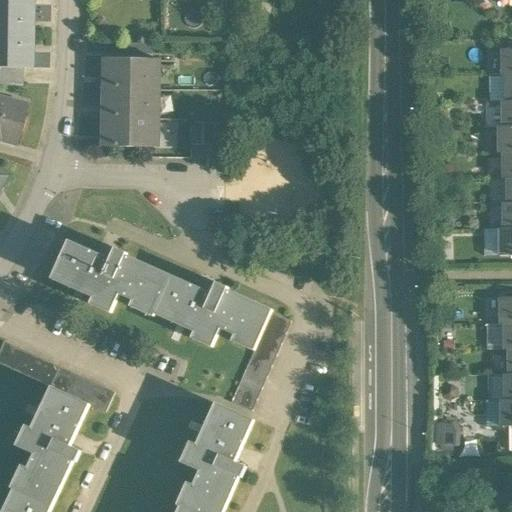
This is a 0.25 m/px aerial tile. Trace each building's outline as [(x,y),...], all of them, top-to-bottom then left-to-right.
[(30,0),(0,0),(0,20),(30,21),(30,0)] [(30,21),(0,20),(0,44),(29,45),(30,21)] [(29,45),(0,44),(0,68),(21,69),(29,69),(29,45)] [(511,50),(509,51),(503,51),(503,77),(506,77),(507,77),(511,77),(511,50)] [(158,60),(105,59),(105,89),(157,90),(158,60)] [(21,69),(0,68),(0,85),(21,87),(21,69)] [(157,90),(105,89),(104,118),(157,119),(157,90)] [(0,141),(13,145),(24,107),(0,99),(0,141)] [(511,103),(507,103),(503,103),(503,129),(511,128),(511,103)] [(157,119),(104,118),(104,148),(156,149),(157,119)] [(203,124),(191,124),(191,146),(202,146),(203,124)] [(214,124),(203,124),(202,146),(214,146),(214,124)] [(226,124),(214,124),(214,146),(225,146),(226,124)] [(511,128),(503,129),(500,129),(500,154),(504,154),(511,154),(511,128)] [(511,230),(505,230),(501,231),(501,257),(511,256),(511,230)] [(271,312),(226,292),(227,289),(217,285),(212,295),(125,257),(126,255),(116,251),(111,262),(69,243),(53,280),(56,274),(75,283),(73,289),(113,307),(119,295),(156,311),(157,309),(177,317),(174,323),(214,341),(220,329),(257,345),(270,314),(271,312)] [(511,298),(501,299),(501,325),(505,325),(511,324),(511,298)] [(257,345),(231,404),(251,413),(291,323),(270,314),(257,345)] [(114,394),(4,342),(0,349),(0,364),(52,389),(89,406),(105,414),(114,394)] [(89,406),(52,389),(33,431),(26,428),(18,447),(36,455),(29,471),(23,468),(13,489),(15,490),(52,507),(73,461),(76,462),(80,453),(70,448),(89,406)] [(511,401),(505,402),(505,401),(502,401),(502,428),(506,428),(510,428),(511,427),(511,401)] [(253,422),(222,408),(213,429),(207,426),(189,466),(201,472),(185,508),(188,510),(186,511),(223,511),(239,478),(241,479),(246,469),(235,464),(253,422)] [(15,490),(4,511),(49,511),(52,507),(15,490)]
